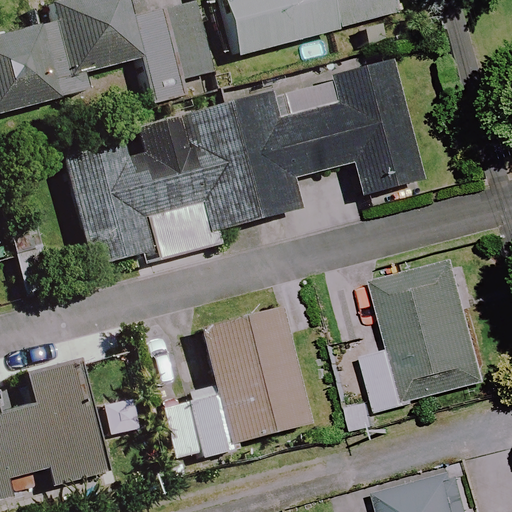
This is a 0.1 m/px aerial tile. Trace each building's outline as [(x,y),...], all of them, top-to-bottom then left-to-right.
[(179,99),(175,85),(209,76),(192,13),(158,22),(153,0),(123,8),(120,0),(85,0),(40,12),(44,29),(0,40),(0,120),(84,98),(80,81),(131,68),(141,109),(179,99)] [(217,0),(232,58),(335,31),(326,0),(217,0)] [(392,0),(329,0),(337,28),(396,13),(392,0)] [(218,114),(249,230),(293,217),(285,187),(343,171),(353,208),(417,190),(384,69),(304,91),(310,113),(280,121),(274,99),(218,114)] [(249,230),(218,114),(51,160),(84,279),(150,261),(154,274),(213,258),(208,241),(249,230)] [(390,352),(360,359),(374,417),(488,389),(458,268),(374,289),(390,352)] [(281,313),(194,334),(208,391),(182,397),(185,410),(155,418),(167,466),(310,431),(281,313)] [(0,505),(2,505),(0,498),(0,485),(37,475),(42,494),(97,480),(69,373),(19,386),(27,416),(0,422),(0,505)] [(466,511),(457,476),(379,498),(382,511),(466,511)]
